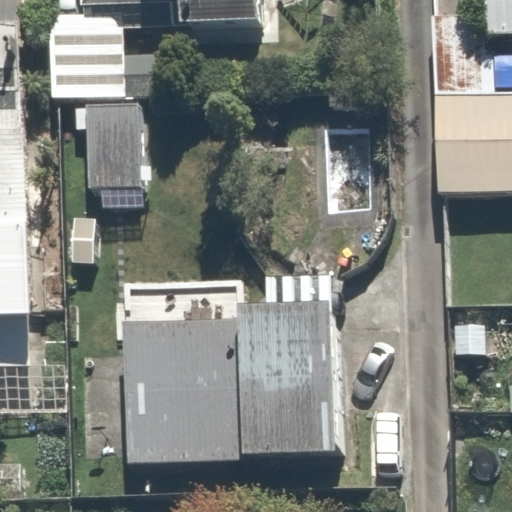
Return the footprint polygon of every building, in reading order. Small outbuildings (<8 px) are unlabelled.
[(74,0),(75,3),(168,1),(169,30),(255,28),(253,0),(74,0)] [(511,0),(479,0),(481,37),(511,35),(511,0)] [(124,13),(42,14),(42,102),(124,102),(124,13)] [(0,364),(25,364),(19,19),(0,19),(0,46),(2,46),(2,68),(0,67),(0,364)] [(511,92),(434,94),(436,194),(511,192),(511,92)] [(139,106),(88,105),(86,186),(138,187),(139,106)] [(260,305),(236,305),(232,453),(321,456),(326,275),(261,273),(260,305)] [(223,313),(124,310),(119,462),(219,465),(223,313)]
